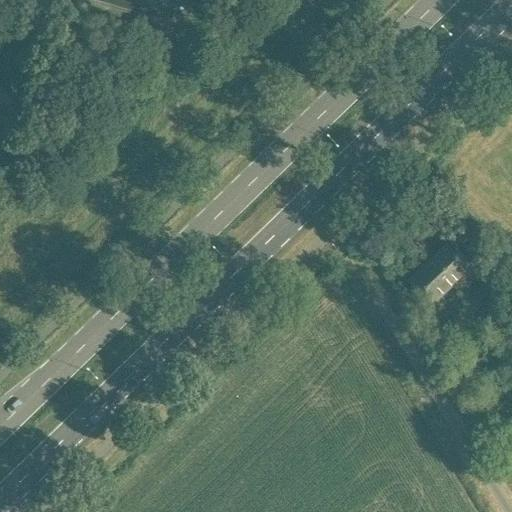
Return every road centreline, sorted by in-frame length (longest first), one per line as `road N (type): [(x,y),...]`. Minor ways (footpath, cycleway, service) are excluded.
road 1 (primary): [(0,497),(511,3)]
road 2 (primary): [(442,0),(0,432)]
road 3 (unclassified): [(509,511),(380,299)]
